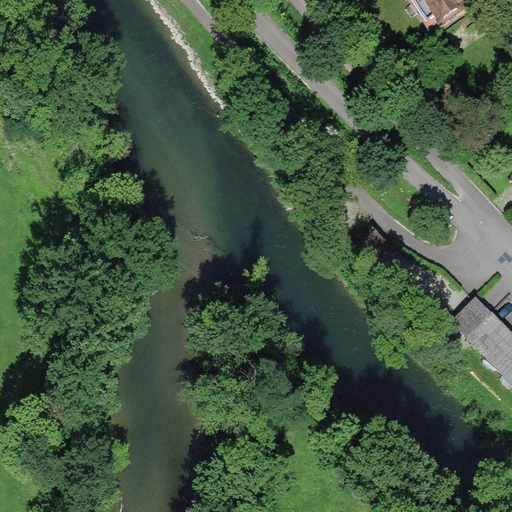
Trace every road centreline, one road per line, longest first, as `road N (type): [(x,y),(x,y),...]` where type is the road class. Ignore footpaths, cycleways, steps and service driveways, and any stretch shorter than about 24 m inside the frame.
road 1 (track): [(503,253),(461,261),(410,239),(364,201),(188,0)]
road 2 (residential): [(511,261),(330,101),(234,0)]
road 3 (track): [(503,253),(491,221),(459,179),(292,0)]
